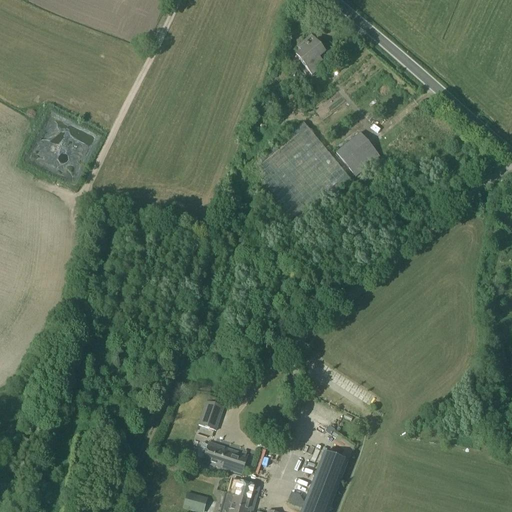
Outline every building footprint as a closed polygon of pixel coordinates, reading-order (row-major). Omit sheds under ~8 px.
[(306,49),(295,58),(312,77),(317,73),(313,68),(314,67),(313,65),(325,54),(311,37),(304,43),(307,46),(305,47),(306,49)] [(242,174),(291,233),(352,184),(303,124),(242,174)] [(335,155),(355,178),(380,158),(360,134),(335,155)] [(199,273),(183,343),(194,346),(198,327),(193,326),(196,315),(199,316),(203,300),(208,275),(199,273)] [(206,426),(215,429),(224,405),(204,398),(194,427),(205,431),(206,426)] [(318,453),(323,457),(328,451),(304,434),(296,446),(314,459),(318,453)] [(203,464),(241,476),(248,457),(209,445),(203,464)] [(248,475),(255,477),(261,450),(254,448),(248,475)] [(288,503),(312,511),(328,511),(344,471),(333,467),(327,483),(323,481),(323,483),(311,479),(308,489),(295,484),(288,503)] [(252,511),(259,489),(234,482),(230,497),(225,496),(220,511),(252,511)] [(193,511),(202,511),(206,500),(187,495),(183,509),(193,511)]
